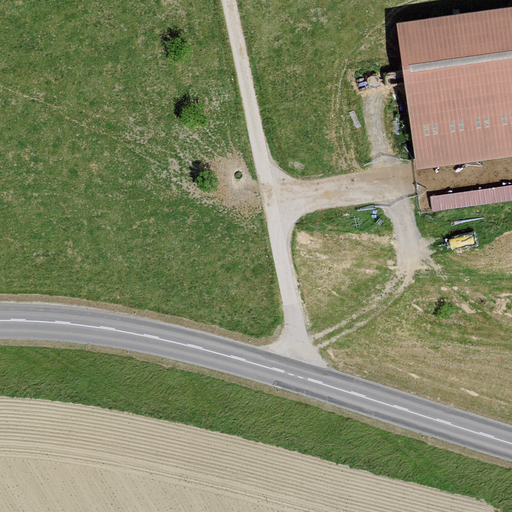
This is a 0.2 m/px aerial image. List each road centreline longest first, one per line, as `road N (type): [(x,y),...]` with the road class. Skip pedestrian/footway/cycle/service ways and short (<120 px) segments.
road 1 (secondary): [(0,318),(171,338),(511,441)]
road 2 (track): [(224,0),(299,375)]
